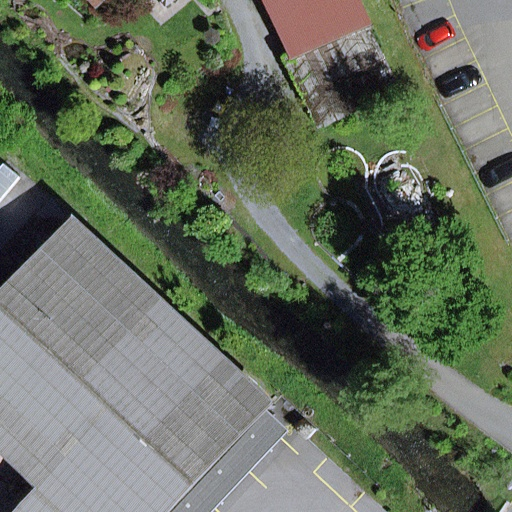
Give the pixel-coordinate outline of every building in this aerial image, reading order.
[(279,0),(303,52),(290,58),(319,122),(371,99),(368,93),(394,81),(356,0),(279,0)] [(376,288),(431,252),(406,215),(352,251),(376,288)] [(277,407),(80,224),(0,309),(0,436),(55,488),(56,486),(84,511),(186,511),(277,415),(272,411),(277,407)] [(186,511),(220,511),(295,432),(277,415),(186,511)] [(84,511),(56,486),(55,488),(32,511),(84,511)]
